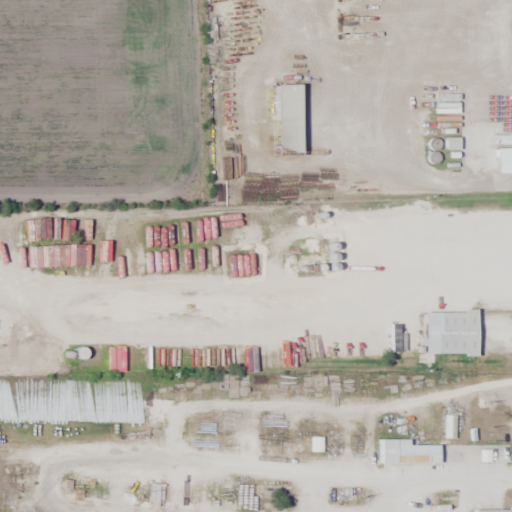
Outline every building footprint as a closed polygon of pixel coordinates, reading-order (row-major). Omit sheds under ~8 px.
[(296,85),(272,85),(272,157),(296,157),(296,85)] [(511,134),(494,135),(494,144),(511,144),(511,134)] [(511,172),(511,147),(494,147),(494,173),(511,172)] [(473,312),(421,312),(421,355),(473,355),(473,312)] [(406,439),(377,439),(377,464),(436,464),(436,446),(406,446),(406,439)]
